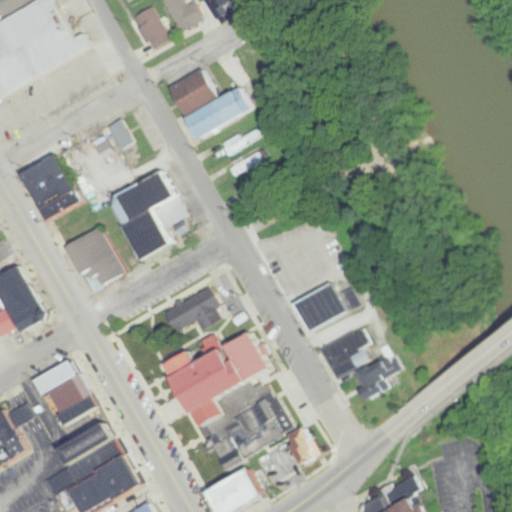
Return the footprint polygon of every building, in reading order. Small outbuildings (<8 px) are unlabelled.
[(0,100),(0,25),(42,0),(59,0),(81,38),(89,33),(96,45),(0,100)] [(1,0),(11,16),(38,0),(1,0)] [(204,0),(177,0),(177,26),(205,26),(204,0)] [(154,51),(176,40),(158,7),(137,18),(154,51)] [(193,118),(176,88),(209,69),(226,98),(193,118)] [(193,118),(226,98),(241,90),(254,113),(206,140),(193,118)] [(125,151),(139,142),(126,119),(112,128),(125,151)] [(233,157),(267,137),(262,129),(246,139),(243,134),(229,143),(231,147),(228,149),(233,157)] [(235,169),(238,166),(236,162),(245,156),(248,160),(262,151),(267,159),(239,176),(235,169)] [(55,221),(90,201),(63,156),(29,175),(55,221)] [(148,261),(180,244),(172,228),(194,215),(170,171),(121,198),(120,208),(148,261)] [(69,249),(86,276),(93,272),(97,280),(103,277),(108,286),(132,272),(105,227),(69,249)] [(29,331),(26,326),(14,306),(0,280),(19,269),(48,321),(29,331)] [(301,305),(339,283),(355,311),(317,332),(301,305)] [(169,312),(213,288),(223,307),(212,313),(218,324),(200,333),(194,323),(179,330),(169,312)] [(14,306),(0,314),(0,336),(2,340),(26,326),(14,306)] [(342,377),(327,349),(366,327),(374,342),(368,345),(375,358),(342,377)] [(173,366),(196,353),(198,356),(211,348),(208,343),(220,336),(228,349),(257,332),(280,370),(259,383),(260,386),(267,381),(276,397),(281,394),(302,428),(233,469),(221,449),(232,442),(217,418),(208,424),(173,366)] [(365,391),(371,387),(362,374),(397,351),(408,367),(389,381),(392,386),(371,400),(365,391)] [(50,395),(54,392),(86,375),(78,361),(42,381),(50,395)] [(54,392),(66,413),(98,396),(86,375),(54,392)] [(98,396),(66,413),(63,416),(69,427),(104,407),(98,396)] [(0,469),(35,450),(12,409),(0,415),(0,469)] [(76,465),(68,450),(114,424),(123,439),(76,465)] [(310,465),(295,438),(313,428),(319,439),(318,440),(326,455),(310,465)] [(63,494),(58,497),(49,481),(76,465),(123,439),(132,455),(63,494)] [(73,511),(63,494),(132,455),(149,485),(101,511),(87,511),(84,506),(73,511)] [(228,511),(216,491),(255,468),(272,497),(246,511),(228,511)] [(366,511),(368,503),(386,493),(383,488),(397,481),(399,484),(419,473),(430,491),(424,495),(433,511),(366,511)] [(160,511),(155,503),(139,511),(160,511)]
